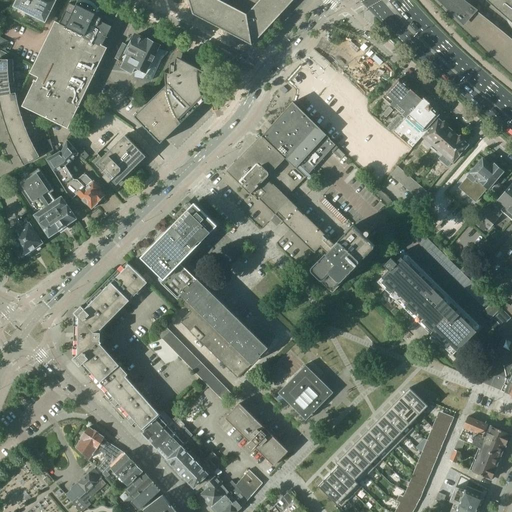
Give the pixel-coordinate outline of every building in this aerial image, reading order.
[(16,0),(13,7),(46,23),(57,0),(16,0)] [(188,0),(192,9),(193,13),(193,14),(194,15),(203,19),(216,26),(217,27),(230,33),(231,34),(244,41),(245,41),(252,45),(261,36),(261,35),(271,24),(272,24),(282,13),(283,12),(292,2),(293,1),(293,0),(188,0)] [(432,0),(482,48),(493,59),(504,69),(511,75),(511,39),(494,25),(476,10),(462,0),(432,0)] [(511,0),(488,0),(511,21),(511,0)] [(70,2),(60,23),(56,21),(30,73),(38,77),(37,81),(35,80),(22,106),(69,129),(108,48),(103,45),(109,34),(110,34),(113,27),(112,27),(112,26),(101,20),(102,18),(70,2)] [(158,47),(159,45),(149,40),(148,41),(136,35),(130,47),(123,44),(116,58),(125,63),(123,67),(137,74),(136,77),(152,80),(161,63),(158,61),(167,52),(158,47)] [(0,49),(4,51),(9,41),(0,37),(0,49)] [(143,108),(135,116),(161,143),(162,142),(193,113),(195,110),(193,107),(200,101),(203,97),(203,95),(202,94),(201,92),(201,90),(200,89),(200,87),(200,85),(199,80),(199,76),(199,74),(199,69),(199,68),(177,57),(176,59),(176,62),(175,65),(172,64),(171,64),(171,67),(171,73),(167,72),(166,72),(166,81),(167,85),(143,108)] [(3,60),(0,59),(0,72),(14,71),(13,60),(3,60)] [(14,71),(0,72),(0,84),(15,83),(14,71)] [(383,97),(395,107),(411,89),(407,85),(407,84),(407,81),(405,79),(402,79),(401,80),(399,79),(383,97)] [(15,83),(0,84),(0,96),(16,93),(15,83)] [(413,90),(411,89),(395,107),(403,114),(401,115),(397,116),(388,126),(393,131),(403,120),(409,114),(422,99),(418,95),(419,94),(419,92),(416,89),(413,89),(413,90)] [(16,93),(0,96),(0,101),(1,109),(19,105),(16,94),(16,93)] [(424,96),(422,99),(409,114),(403,120),(393,131),(410,146),(439,114),(438,113),(439,112),(439,109),(436,107),(433,107),(432,108),(429,105),(431,103),(424,96)] [(333,152),(338,147),(329,139),(330,138),(294,102),(293,102),(263,135),(263,136),(262,137),(306,177),(331,150),(333,152)] [(19,105),(1,109),(5,121),(22,115),(19,105)] [(383,114),(386,117),(393,110),(389,107),(383,114)] [(22,115),(5,121),(9,132),(25,126),(22,115)] [(433,145),(448,128),(447,127),(447,124),(444,122),(442,123),(438,119),(433,124),(432,124),(425,132),(426,133),(423,136),(433,145)] [(25,126),(9,132),(13,143),(29,136),(25,126)] [(443,154),(458,136),(448,128),(433,145),(431,148),(441,156),(443,154)] [(117,185),(138,165),(146,157),(126,135),(96,163),(106,174),(104,176),(109,182),(112,180),(117,185)] [(34,146),(29,136),(13,143),(19,154),(34,146)] [(306,177),(262,137),(261,136),(226,171),(251,194),(254,191),(261,197),(259,199),(314,252),(307,259),(314,266),(312,267),(312,268),(312,269),(312,270),(331,289),(332,288),(333,289),(333,288),(334,289),(375,247),(374,246),(375,245),(354,225),(353,226),(353,225),(338,240),(339,241),(335,244),(287,197),(306,178),(306,177)] [(458,137),(458,136),(443,154),(453,162),(468,145),(464,141),(464,139),(461,136),(458,137)] [(41,144),(48,157),(55,154),(51,139),(41,144)] [(77,151),(67,140),(61,152),(61,151),(46,159),(57,176),(61,182),(66,191),(74,199),(79,195),(92,209),(106,195),(100,189),(101,188),(94,181),(93,182),(85,173),(78,180),(74,179),(66,166),(79,154),(77,151)] [(407,145),(403,149),(408,153),(412,149),(407,145)] [(40,157),(34,146),(19,154),(25,166),(40,157)] [(77,151),(79,154),(84,160),(89,156),(82,148),(77,151)] [(468,177),(459,188),(476,202),(488,188),(488,189),(489,188),(502,172),(503,173),(503,172),(502,171),(495,165),(494,164),(494,165),(492,167),(483,159),(483,158),(482,159),(467,177),(468,177)] [(390,175),(400,183),(408,175),(398,166),(390,175)] [(61,196),(56,200),(51,193),(54,191),(39,168),(17,183),(32,206),(35,204),(40,211),(34,215),(50,238),(77,219),(61,196)] [(417,183),(408,175),(400,183),(410,192),(417,183)] [(428,192),(417,183),(410,192),(420,201),(428,192)] [(511,184),(494,206),(500,211),(497,215),(494,212),(492,215),(489,212),(491,211),(486,207),(475,220),(477,221),(475,223),(484,231),(487,227),(489,229),(503,212),(511,219),(511,184)] [(217,225),(194,203),(188,210),(141,257),(163,279),(160,282),(178,299),(196,279),(184,267),(201,250),(197,246),(217,226),(217,225)] [(13,235),(11,236),(19,247),(16,248),(14,251),(18,256),(21,256),(24,254),(24,255),(34,248),(36,250),(41,246),(41,243),(42,242),(29,224),(27,221),(20,225),(11,232),(13,235)] [(511,253),(511,234),(483,269),(493,277),(511,253)] [(389,270),(377,282),(452,356),(479,329),(404,255),(396,263),(391,258),(384,265),(389,270)] [(124,266),(123,265),(82,306),(81,305),(74,313),(79,317),(79,321),(74,321),(73,350),(78,350),(78,354),(73,358),(80,366),(81,366),(107,395),(127,376),(99,346),(103,343),(102,330),(99,327),(146,280),(128,262),(124,266)] [(196,279),(178,299),(191,312),(181,323),(189,331),(193,327),(203,336),(199,340),(237,378),(238,378),(247,368),(273,343),(258,328),(253,333),(198,279),(197,279),(196,279)] [(511,315),(511,303),(510,306),(504,300),(499,306),(511,315)] [(493,303),(484,311),(490,318),(499,310),(493,303)] [(507,322),(511,318),(502,309),(498,313),(507,322)] [(494,317),(503,327),(507,322),(498,313),(494,317)] [(503,327),(494,317),(489,322),(498,331),(503,327)] [(161,339),(169,331),(165,326),(157,334),(161,339)] [(193,327),(189,331),(199,340),(203,336),(193,327)] [(166,343),(174,335),(169,331),(161,339),(166,343)] [(170,348),(178,340),(174,335),(166,343),(170,348)] [(511,339),(505,337),(500,348),(511,353),(511,339)] [(175,353),(183,345),(178,340),(170,348),(175,353)] [(180,357),(188,349),(183,345),(175,353),(180,357)] [(511,353),(500,348),(495,360),(511,367),(511,353)] [(184,362),(192,354),(188,349),(180,357),(184,362)] [(189,366),(197,358),(192,354),(184,362),(189,366)] [(193,371),(201,363),(197,358),(189,366),(193,371)] [(511,367),(495,360),(490,371),(511,380),(511,367)] [(198,376),(206,368),(201,363),(193,371),(198,376)] [(278,393),(293,408),(306,420),(334,393),(306,365),(278,393)] [(202,380),(210,372),(206,368),(198,376),(200,378),(202,380)] [(511,394),(511,380),(490,371),(485,369),(479,382),(511,394)] [(207,385),(215,377),(210,372),(202,380),(207,385)] [(136,421),(144,430),(160,414),(127,376),(107,395),(112,401),(116,406),(116,405),(129,419),(129,420),(133,424),(136,421)] [(215,377),(207,385),(209,386),(212,389),(220,381),(215,377)] [(200,378),(196,382),(204,391),(209,386),(207,385),(202,380),(200,378)] [(212,389),(214,392),(216,394),(224,386),(220,381),(212,389)] [(224,386),(216,394),(221,399),(229,391),(224,386)] [(407,391),(401,396),(419,414),(428,406),(410,388),(407,391)] [(229,391),(221,399),(225,403),(233,395),(229,391)] [(409,425),(419,414),(401,396),(391,407),(409,425)] [(274,465),(280,459),(288,451),(240,403),(226,417),(250,441),(247,445),(252,450),(255,447),(274,465)] [(409,425),(391,407),(383,415),(406,437),(413,429),(409,425)] [(160,414),(144,430),(141,432),(150,441),(172,420),(164,411),(160,414)] [(172,420),(150,441),(159,450),(185,424),(180,420),(185,415),(182,411),(172,420)] [(406,437),(383,415),(376,422),(398,444),(406,437)] [(449,429),(451,424),(437,417),(434,423),(449,429)] [(511,434),(491,426),(468,417),(463,427),(506,446),(511,434)] [(376,422),(368,430),(390,452),(398,444),(376,422)] [(449,429),(434,423),(432,429),(447,435),(449,429)] [(185,424),(159,450),(168,458),(193,435),(184,426),(185,425),(185,424)] [(104,437),(90,427),(76,447),(90,459),(93,454),(93,455),(95,452),(94,452),(97,448),(105,453),(103,455),(107,459),(99,468),(103,472),(109,466),(112,463),(123,452),(103,439),(104,437)] [(506,446),(463,427),(458,439),(465,442),(479,448),(501,457),(506,446)] [(382,460),(390,452),(368,430),(360,438),(382,460)] [(442,446),(444,441),(430,434),(427,440),(442,446)] [(167,459),(177,468),(198,448),(189,438),(193,435),(168,458),(167,459)] [(382,460),(360,438),(352,446),(375,468),(382,460)] [(458,439),(454,449),(461,452),(465,442),(458,439)] [(345,454),(367,476),(375,468),(352,446),(345,454)] [(437,458),(440,452),(425,446),(422,451),(437,458)] [(185,477),(185,478),(207,457),(198,448),(177,468),(176,469),(185,478),(185,477)] [(479,448),(474,459),(496,468),(501,457),(479,448)] [(450,460),(454,461),(456,463),(461,452),(454,449),(450,460)] [(108,472),(112,468),(120,476),(135,463),(126,454),(112,468),(109,466),(103,472),(102,473),(106,478),(110,475),(108,472)] [(345,454),(336,462),(341,467),(359,484),(367,476),(345,454)] [(216,466),(207,457),(185,478),(195,487),(216,466)] [(418,463),(433,469),(435,463),(420,457),(418,463)] [(496,468),(474,459),(470,470),(492,479),(496,468)] [(144,472),(135,463),(120,476),(129,486),(144,472)] [(359,484),(341,467),(339,469),(337,467),(332,472),(334,474),(355,494),(362,487),(359,484)] [(72,490),(66,495),(80,511),(82,511),(91,504),(88,500),(106,484),(102,478),(94,469),(71,489),(72,490)] [(413,474),(428,481),(430,475),(415,469),(413,474)] [(230,494),(229,492),(212,507),(216,511),(236,511),(241,507),(242,508),(263,483),(249,470),(236,485),(230,491),(231,492),(230,494)] [(355,494),(334,474),(332,476),(330,473),(325,478),(328,480),(348,501),(355,494)] [(153,483),(145,474),(127,490),(131,495),(120,505),(123,510),(128,506),(132,503),(131,502),(153,483)] [(201,495),(212,507),(229,492),(215,476),(204,486),(207,489),(201,495)] [(227,486),(230,491),(236,485),(232,480),(227,486)] [(348,501),(328,480),(325,483),(323,481),(318,485),(341,508),(348,501)] [(408,486),(423,492),(425,486),(411,480),(408,486)] [(160,490),(153,483),(131,502),(132,503),(139,510),(160,490)] [(450,501),(454,503),(474,511),(479,511),(482,508),(480,507),(484,498),(481,497),(482,493),(467,486),(465,490),(456,486),(450,501)] [(298,511),(304,506),(291,489),(268,511),(298,511)] [(403,497),(417,504),(420,499),(406,491),(403,497)] [(173,511),(171,506),(170,504),(163,494),(144,509),(145,511),(173,511)] [(444,499),(437,496),(435,500),(444,504),(446,499),(444,499)] [(405,511),(413,511),(414,510),(400,502),(397,508),(405,511)] [(474,511),(454,503),(450,511),(474,511)]
